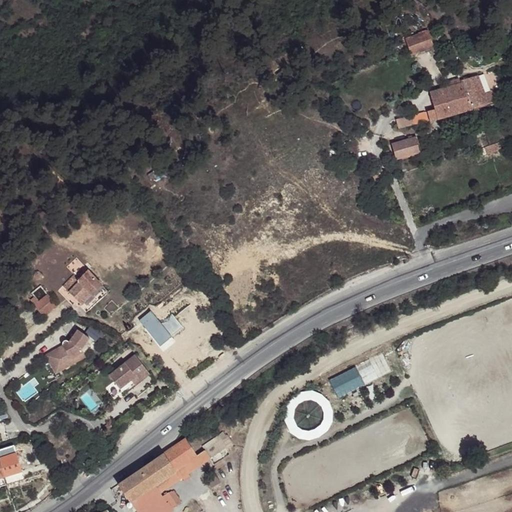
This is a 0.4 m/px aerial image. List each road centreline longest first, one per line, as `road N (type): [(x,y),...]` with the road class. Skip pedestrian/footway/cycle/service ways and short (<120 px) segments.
road 1 (secondary): [(511,245),(302,330),(72,502)]
road 2 (unclassified): [(72,502),(91,428),(69,417),(27,430),(0,390)]
